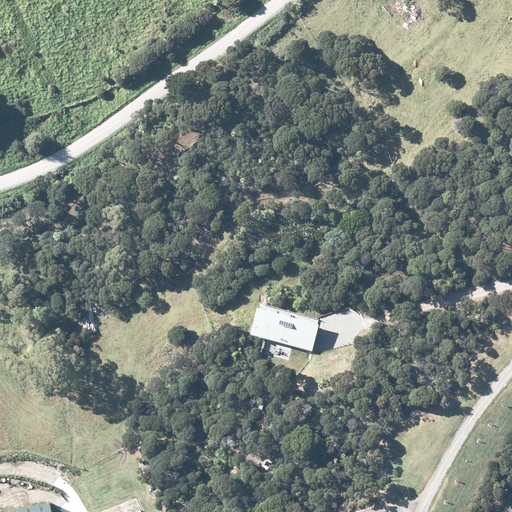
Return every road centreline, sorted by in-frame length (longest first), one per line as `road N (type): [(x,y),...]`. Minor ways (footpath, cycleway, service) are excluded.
road 1 (unclassified): [(0,180),(65,154),(281,0)]
road 2 (unclassified): [(419,511),(511,362)]
